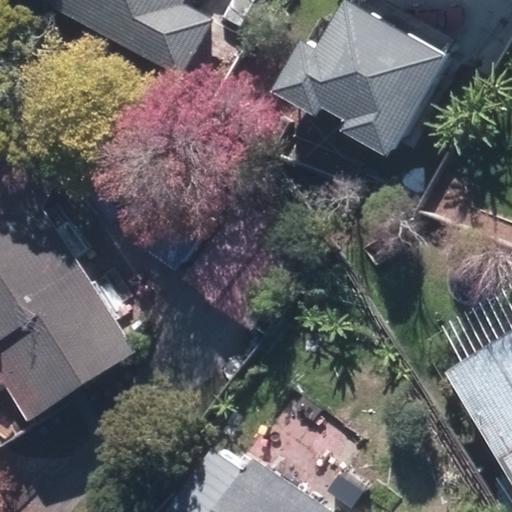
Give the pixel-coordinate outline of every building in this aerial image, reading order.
[(52,0),(185,77),(216,24),(187,7),(191,0),(52,0)] [(389,159),(449,53),(354,0),(340,0),(314,46),(300,38),(269,92),(313,116),(319,105),(345,119),(338,131),(389,159)] [(242,196),(183,287),(260,336),(319,246),(242,196)] [(41,202),(0,228),(0,367),(37,423),(142,355),(41,202)] [(511,339),(455,374),(511,467),(511,339)] [(327,511),(256,464),(223,511),(327,511)]
